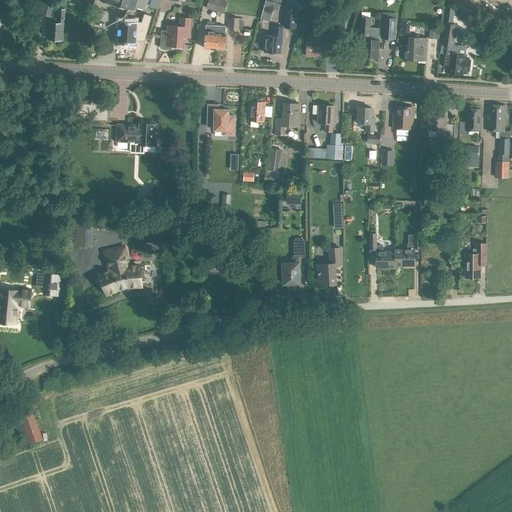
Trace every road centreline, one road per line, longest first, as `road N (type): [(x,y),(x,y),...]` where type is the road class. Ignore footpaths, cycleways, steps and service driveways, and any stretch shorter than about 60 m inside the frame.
road 1 (residential): [(0,402),(29,371),(259,312),(511,298)]
road 2 (secondary): [(511,94),(0,67)]
